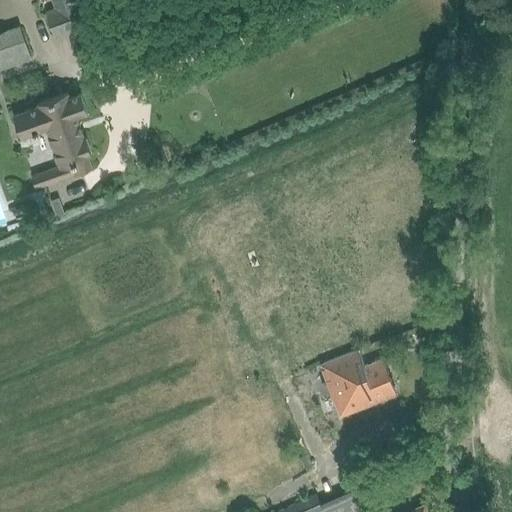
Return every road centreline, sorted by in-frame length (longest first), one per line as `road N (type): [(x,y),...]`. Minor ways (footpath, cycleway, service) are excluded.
road 1 (unclassified): [(461,511),(451,408),(469,0)]
road 2 (track): [(0,289),(428,97)]
